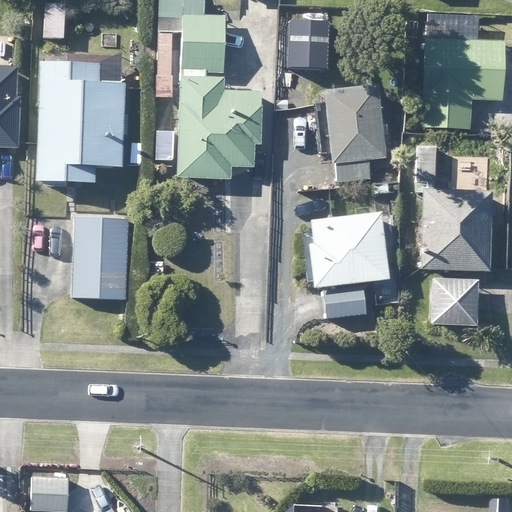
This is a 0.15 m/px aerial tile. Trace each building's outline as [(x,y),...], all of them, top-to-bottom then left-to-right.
[(201,1),(200,0),(155,0),(152,99),(168,99),(170,35),(178,35),(177,72),(219,73),(221,21),(221,18),(214,18),(207,18),(200,18),(201,1)] [(367,1),(350,2),(351,35),(370,34),(367,1)] [(60,18),(61,7),(40,6),(39,41),(60,42),(60,39),(60,18)] [(13,31),(0,30),(0,45),(12,46),(13,31)] [(500,43),(449,42),(417,41),(415,130),(464,131),(464,126),(465,103),(498,104),(498,98),(499,66),(500,43)] [(122,67),(128,67),(137,67),(137,43),(122,44),(122,54),(122,67)] [(94,67),(40,65),(33,65),(29,187),(61,188),(88,189),(89,171),(116,172),(116,166),(119,89),(94,88),(94,67)] [(172,182),(224,184),(225,171),(248,171),(249,147),(255,147),(257,96),(218,95),(219,82),(175,80),(174,103),(173,131),(172,168),(172,182)] [(333,185),(364,181),(368,181),(366,164),(380,163),(372,89),(317,96),(318,106),(326,171),(331,171),(333,185)] [(13,107),(0,106),(0,143),(13,143),(13,107)] [(168,134),(154,134),(150,134),(150,162),(168,162),(168,134)] [(430,185),(430,148),(413,148),(412,184),(430,185)] [(487,195),(438,193),(418,193),(418,196),(415,273),(484,275),(487,195)] [(381,251),(378,230),(376,216),(352,219),(344,220),(304,225),(307,249),(301,250),(306,294),(375,284),(385,282),(384,270),(382,260),(381,251)] [(128,223),(76,220),(72,300),(124,302),(128,223)] [(473,283),(427,281),(425,328),(472,331),(473,283)] [(63,494),(63,477),(27,476),(26,510),(32,511),(62,511),(63,494)]
